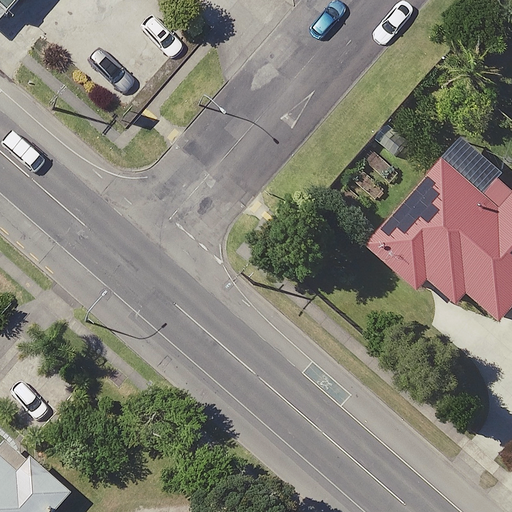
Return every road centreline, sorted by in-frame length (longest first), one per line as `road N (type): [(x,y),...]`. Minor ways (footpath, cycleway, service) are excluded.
road 1 (secondary): [(131,266),(412,511)]
road 2 (residential): [(366,0),(131,266)]
road 3 (secondary): [(0,151),(131,266)]
